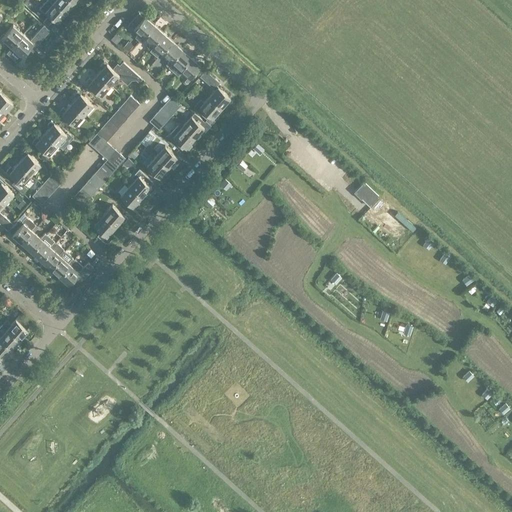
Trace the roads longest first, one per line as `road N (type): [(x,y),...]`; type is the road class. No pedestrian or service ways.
road 1 (residential): [(111,260),(253,94),(154,0)]
road 2 (track): [(349,228),(461,302),(467,317),(453,346),(426,366),(511,468)]
road 3 (track): [(426,366),(354,328),(307,286),(321,253),(349,228),(328,186),(332,177)]
road 4 (track): [(363,208),(252,97)]
road 5 (residential): [(102,33),(163,93),(123,141)]
road 6 (residential): [(111,260),(52,204),(90,159)]
